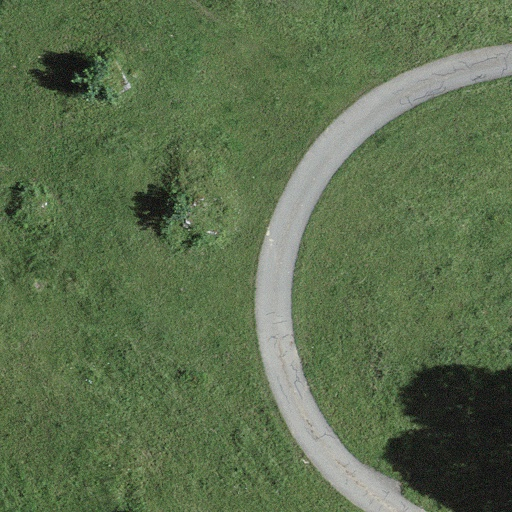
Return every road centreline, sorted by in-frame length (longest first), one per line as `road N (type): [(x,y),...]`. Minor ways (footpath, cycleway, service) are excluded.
road 1 (track): [(511,63),(462,69),(398,93),(342,136),(283,238),(275,295),(280,358),(299,412),(325,453),(392,511)]
road 2 (track): [(185,0),(342,136)]
